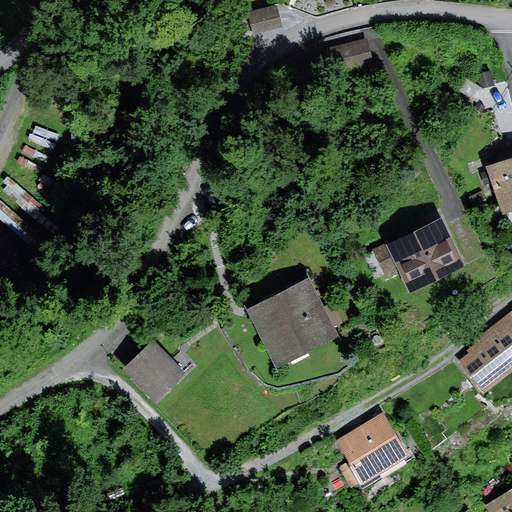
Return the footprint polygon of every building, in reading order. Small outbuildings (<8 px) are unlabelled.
[(251,16),(254,30),(279,24),(275,10),(251,16)] [(362,42),(331,50),(336,69),(367,61),(362,42)] [(511,157),(490,165),(505,211),(511,208),(511,157)] [(412,279),(453,259),(438,227),(421,235),(419,230),(404,237),(406,242),(397,247),(412,279)] [(386,272),(398,267),(392,250),(387,244),(375,250),(386,272)] [(257,312),(279,355),(327,331),(305,288),(257,312)] [(511,312),(473,342),(478,348),(471,353),(473,355),(464,362),(474,375),(478,371),(484,380),(511,358),(511,312)] [(130,368),(152,392),(176,370),(153,346),(130,368)] [(377,468),(375,464),(400,449),(380,417),(342,441),(364,476),(377,468)] [(381,470),(355,485),(361,495),(387,479),(381,470)] [(511,511),(511,495),(497,505),(501,511),(511,511)]
